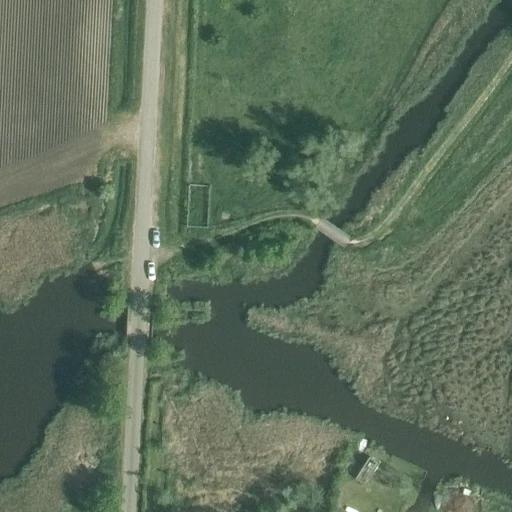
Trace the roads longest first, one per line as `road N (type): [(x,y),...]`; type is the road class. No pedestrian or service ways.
road 1 (unclassified): [(127,511),(153,0)]
road 2 (track): [(139,257),(292,214),(359,246),(392,224),(511,60)]
